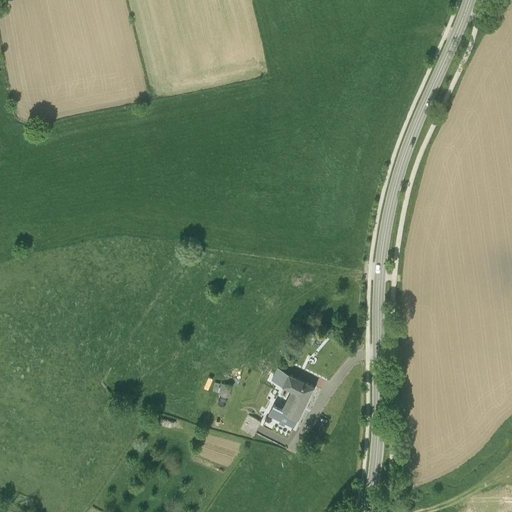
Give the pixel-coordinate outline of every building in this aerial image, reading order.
[(327,332),(335,336),(338,330),(329,327),(327,332)] [(293,389),(309,397),(314,386),(278,368),(273,377),(272,380),(291,389),(293,389)] [(232,385),(221,383),(218,395),(229,397),(232,385)] [(282,409),(299,417),(309,397),(293,389),(291,389),(282,408),(282,409)] [(299,417),(282,409),(282,408),(274,404),(270,413),(286,421),(295,426),(299,417)] [(248,414),(241,429),(254,435),(261,421),(248,414)] [(314,430),(321,434),(327,422),(320,418),(314,430)] [(261,432),(296,452),(300,444),(265,425),(261,432)]
